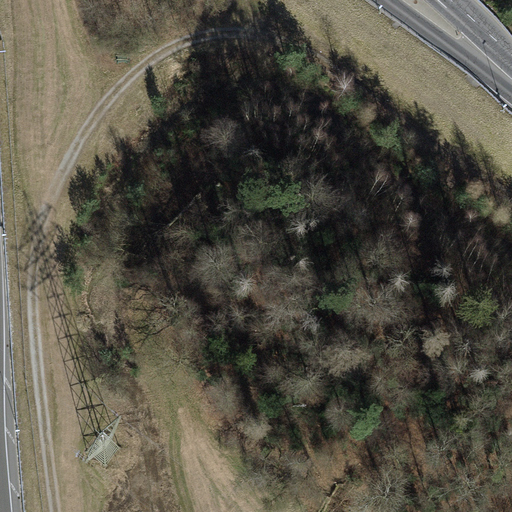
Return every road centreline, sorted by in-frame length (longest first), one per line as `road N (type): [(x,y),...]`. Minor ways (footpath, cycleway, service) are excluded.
road 1 (track): [(511,193),(446,156),(297,46),(209,33),(159,53),(100,110),(48,208),(37,251),(35,318),(57,511)]
road 2 (secondary): [(387,0),(511,85)]
